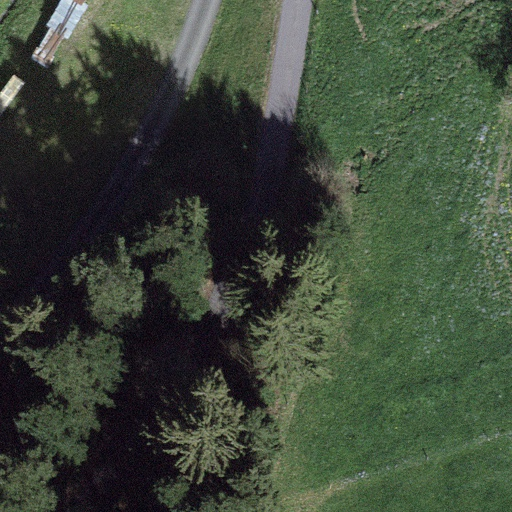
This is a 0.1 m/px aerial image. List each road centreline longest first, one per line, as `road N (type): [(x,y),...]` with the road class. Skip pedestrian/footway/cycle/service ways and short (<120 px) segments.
road 1 (unclassified): [(76,511),(190,350),(221,291),(272,139),(296,0)]
road 2 (unclassified): [(0,360),(135,179),(205,0)]
